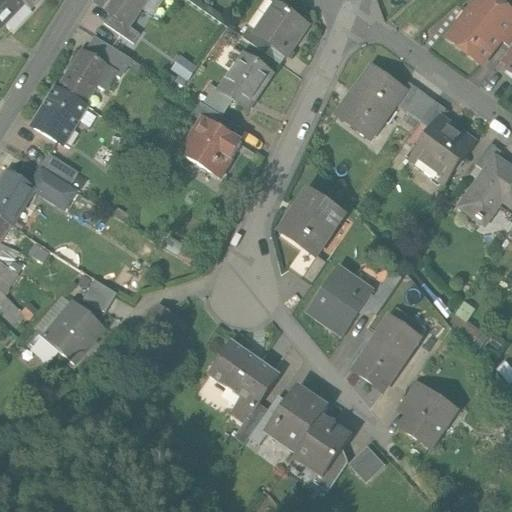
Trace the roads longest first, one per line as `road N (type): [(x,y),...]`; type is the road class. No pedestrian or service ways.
road 1 (residential): [(234,268),(352,15)]
road 2 (residential): [(352,15),(511,123)]
road 3 (residential): [(0,129),(77,0)]
